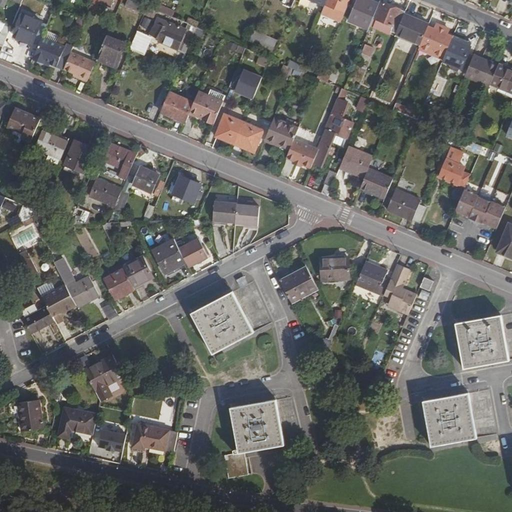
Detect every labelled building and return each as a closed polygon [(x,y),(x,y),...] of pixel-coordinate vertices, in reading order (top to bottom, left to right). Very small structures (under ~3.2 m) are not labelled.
[(99,2),(117,10),(121,0),(92,0),(89,7),(96,10),(99,2)] [(127,0),(125,6),(144,14),(147,8),(128,0),(127,0)] [(321,12),(341,20),(349,0),(325,0),(323,6),(321,12)] [(356,0),(348,19),(367,28),(369,25),(372,16),(379,0),(356,0)] [(381,1),(379,0),(372,16),(375,17),(381,1)] [(390,30),(396,32),(404,12),(405,11),(381,1),(375,17),(372,16),(369,25),(389,33),(390,30)] [(152,18),(155,11),(147,8),(144,14),(152,18)] [(395,33),(419,43),(427,24),(428,22),(404,12),(396,32),(395,33)] [(32,44),(41,23),(24,15),(14,36),(32,44)] [(184,30),(158,18),(154,27),(156,28),(152,37),(159,40),(158,42),(176,49),(184,30)] [(0,34),(0,45),(3,46),(11,25),(5,23),(0,34)] [(418,47),(442,57),(451,38),(452,35),(446,33),(447,28),(435,23),(433,27),(427,24),(419,43),(418,47)] [(46,30),(43,37),(56,43),(59,35),(46,30)] [(254,38),(276,48),(279,41),(272,38),(273,37),(257,30),(254,38)] [(306,35),(299,32),(297,38),(303,41),(306,35)] [(125,43),(107,35),(97,59),(107,63),(108,61),(117,65),(125,43)] [(43,37),(42,37),(33,59),(43,63),(44,61),(50,63),(64,69),(71,52),(73,46),(66,43),(65,46),(56,43),(43,37)] [(468,45),(451,38),(442,57),(441,60),(459,67),(468,45)] [(372,46),(365,43),(361,52),(369,55),(372,46)] [(96,62),(71,52),(64,69),(75,74),(81,76),(80,79),(87,83),(96,62)] [(464,75),(488,85),(489,83),(497,63),(473,53),(464,75)] [(511,69),(497,63),(489,83),(511,92),(511,69)] [(331,72),(320,68),(316,78),(318,79),(327,82),(331,72)] [(242,73),(236,71),(229,87),(235,90),(235,92),(253,99),(261,78),(243,70),(242,73)] [(208,96),(223,102),(225,96),(211,90),(208,96)] [(194,102),(169,92),(161,112),(185,122),(189,113),(194,102)] [(208,96),(198,92),(194,102),(189,113),(202,118),(202,120),(211,124),(211,122),(214,123),(223,102),(208,96)] [(368,112),(371,102),(362,98),(358,108),(368,112)] [(419,113),(395,103),(392,110),(416,119),(419,113)] [(440,112),(429,108),(426,115),(438,119),(440,112)] [(20,139),(31,143),(40,120),(15,109),(7,127),(13,129),(22,133),(20,139)] [(267,133),(291,144),(293,139),(300,123),(275,112),(267,133)] [(352,122),(331,113),(316,149),(318,150),(312,164),(321,167),(335,134),(345,138),(352,122)] [(216,136),(234,144),(243,123),(225,115),(216,136)] [(263,132),(243,123),(234,144),(254,153),(263,132)] [(12,135),(20,139),(22,133),(13,129),(12,135)] [(36,148),(61,158),(68,142),(43,133),(36,148)] [(316,149),(293,139),(291,144),(285,159),(293,162),(301,166),(310,169),(312,164),(318,150),(316,149)] [(468,148),(479,153),(482,146),(470,141),(468,148)] [(86,173),(95,150),(76,142),(66,165),(86,173)] [(137,155),(111,145),(104,161),(123,168),(119,177),(126,180),(130,171),(137,155)] [(372,158),(347,148),(338,170),(362,180),(367,169),(372,158)] [(441,170),(439,176),(464,187),(468,177),(470,174),(462,171),(464,166),(457,163),(462,152),(455,149),(450,160),(446,158),(445,160),(441,170)] [(151,191),(159,174),(141,166),(133,184),(151,191)] [(392,179),(367,169),(362,180),(359,189),(383,198),(392,179)] [(323,183),(331,186),(337,173),(328,170),(323,183)] [(192,202),(200,184),(179,176),(172,193),(192,202)] [(90,196),(109,203),(116,187),(97,180),(90,196)] [(107,208),(113,211),(122,190),(116,187),(109,203),(107,208)] [(385,210),(411,221),(411,220),(418,204),(420,200),(394,189),(385,210)] [(495,229),(504,208),(490,201),(490,203),(477,197),(477,196),(463,190),(454,211),(468,217),(467,218),(481,224),(482,223),(495,229)] [(221,222),(236,223),(237,205),(237,204),(214,202),(213,223),(221,224),(221,222)] [(425,207),(418,204),(411,220),(418,223),(425,207)] [(259,207),(237,205),(236,223),(235,225),(249,226),(248,228),(257,229),(259,207)] [(95,216),(78,209),(71,225),(93,224),(95,216)] [(511,224),(508,223),(497,248),(508,253),(507,256),(511,257),(511,224)] [(165,272),(186,260),(180,248),(174,238),(153,248),(165,272)] [(199,238),(180,248),(186,260),(189,265),(208,256),(199,238)] [(26,251),(19,254),(31,276),(38,273),(26,251)] [(347,254),(319,253),(319,274),(348,276),(347,254)] [(153,276),(143,256),(125,266),(136,286),(153,276)] [(66,284),(68,288),(78,306),(78,307),(99,297),(89,278),(75,285),(62,260),(55,264),(66,284)] [(355,284),(383,297),(384,296),(390,282),(384,279),(387,270),(365,261),(355,284)] [(407,315),(416,294),(402,289),(410,270),(397,265),(390,282),(384,296),(390,299),(396,301),(399,307),(397,311),(403,314),(407,315)] [(307,266),(281,281),(292,303),(319,289),(307,266)] [(116,298),(136,288),(125,267),(105,277),(116,298)] [(432,281),(423,277),(419,286),(429,290),(432,281)] [(47,306),(53,316),(61,312),(66,309),(67,311),(78,306),(68,288),(66,284),(56,290),(51,281),(38,288),(42,297),(47,306)] [(253,330),(231,290),(191,310),(212,352),(253,330)] [(422,298),(430,299),(431,291),(423,290),(422,298)] [(387,307),(397,311),(399,307),(396,301),(390,299),(387,307)] [(105,306),(112,319),(119,315),(112,303),(105,306)] [(47,306),(24,319),(32,333),(55,320),(53,316),(47,306)] [(407,315),(403,314),(398,325),(402,326),(407,315)] [(463,369),(508,360),(500,315),(455,323),(463,369)] [(328,341),(331,342),(338,326),(336,323),(328,341)] [(321,345),(316,347),(323,361),(331,342),(328,341),(323,339),(321,345)] [(101,355),(111,350),(108,344),(98,349),(101,355)] [(107,359),(84,370),(100,401),(112,394),(107,384),(117,380),(107,359)] [(468,393),(423,401),(431,446),(475,438),(468,393)] [(44,429),(40,400),(20,402),(23,431),(44,429)] [(276,400),(231,408),(239,448),(234,450),(235,453),(225,455),(229,479),(249,475),(245,452),(284,445),(276,400)] [(58,432),(63,433),(68,406),(64,405),(58,432)] [(70,428),(93,433),(97,413),(68,406),(63,433),(69,435),(70,428)] [(195,420),(196,409),(188,408),(186,418),(195,420)] [(176,434),(136,424),(130,449),(141,451),(143,446),(164,451),(172,453),(176,434)] [(69,435),(92,440),(93,433),(70,428),(69,435)] [(114,449),(123,451),(126,434),(101,429),(98,446),(106,448),(106,449),(114,451),(114,449)] [(164,451),(143,446),(141,451),(141,454),(162,459),(164,451)]
